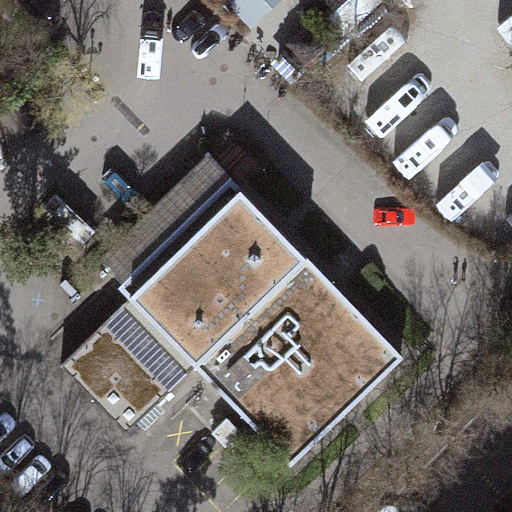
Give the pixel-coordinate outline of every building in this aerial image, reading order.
[(283,0),(225,0),(254,33),(287,4),(283,0)] [(511,0),(472,0),(490,21),(511,2),(511,0)] [(100,266),(129,296),(238,191),(209,161),(100,266)] [(129,296),(196,366),(305,261),(238,191),(129,296)] [(305,261),(196,366),(289,461),(397,356),(305,261)] [(196,366),(129,296),(59,363),(126,433),(196,366)]
